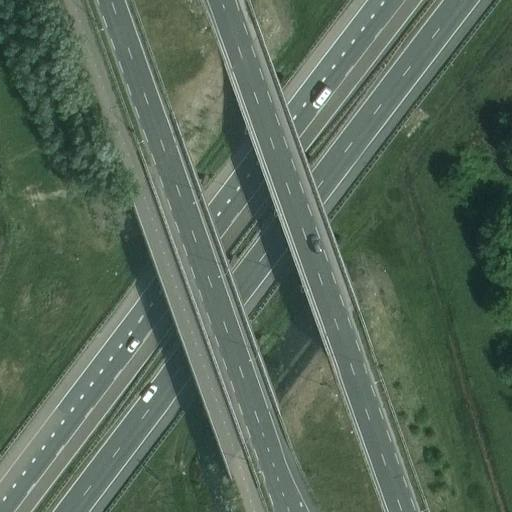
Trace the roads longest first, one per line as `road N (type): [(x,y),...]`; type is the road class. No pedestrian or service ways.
road 1 (motorway): [(404,0),(12,511)]
road 2 (motorway): [(68,511),(459,0)]
road 3 (primary): [(107,0),(287,511)]
road 4 (primary): [(398,511),(219,0)]
